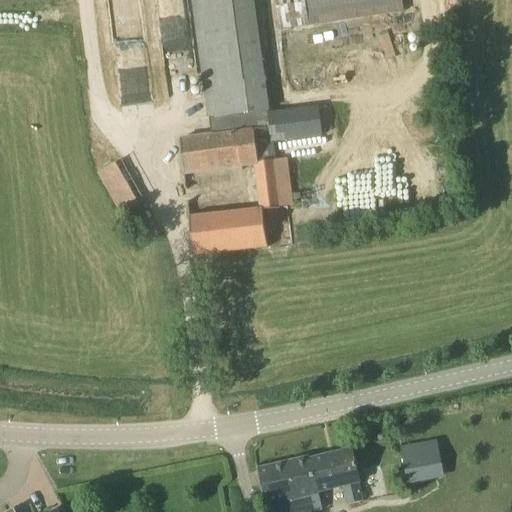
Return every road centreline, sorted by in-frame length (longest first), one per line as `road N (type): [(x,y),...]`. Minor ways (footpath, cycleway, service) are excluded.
road 1 (unclassified): [(232,438),(511,368)]
road 2 (unclassified): [(0,438),(232,438)]
